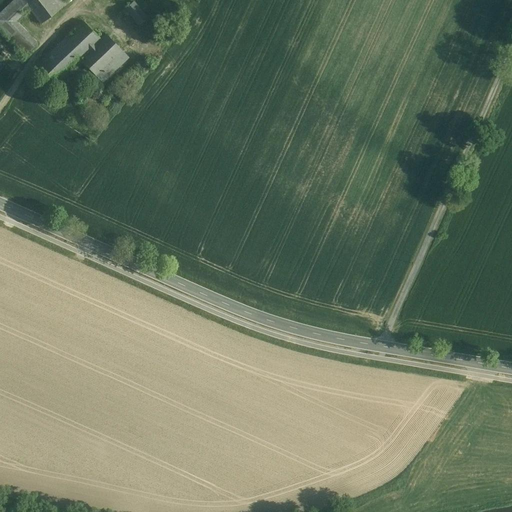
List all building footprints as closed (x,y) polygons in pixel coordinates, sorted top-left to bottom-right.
[(14,0),(0,14),(0,26),(21,48),(31,38),(16,21),(30,8),(23,0),(14,0)] [(60,9),(52,0),(23,0),(30,8),(42,23),(60,9)] [(52,0),(60,9),(67,4),(64,0),(52,0)] [(133,3),(125,10),(139,27),(147,20),(133,3)] [(83,21),(43,59),(61,78),(80,60),(101,40),(83,21)] [(101,40),(80,60),(101,83),(128,58),(105,35),(101,40)] [(36,44),(31,38),(21,48),(26,53),(36,44)] [(54,85),(61,78),(43,59),(36,66),(54,85)]
